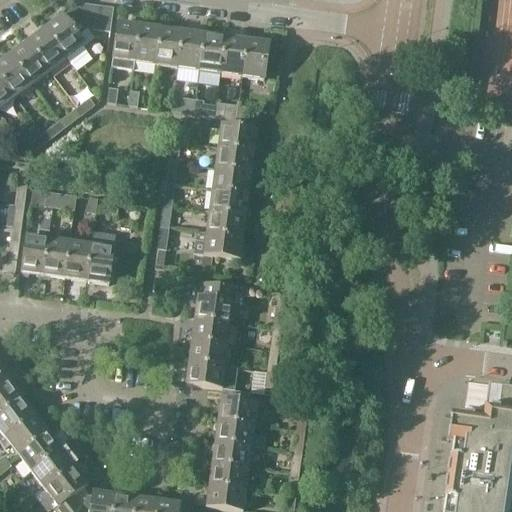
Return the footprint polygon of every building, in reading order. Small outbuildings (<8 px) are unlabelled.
[(93,39),(87,30),(90,7),(78,6),(62,18),(62,17),(44,31),(66,60),(71,66),(87,53),(83,47),(93,39)] [(102,9),(90,7),(87,30),(98,32),(102,9)] [(113,10),(102,9),(98,32),(110,34),(113,10)] [(133,73),(134,64),(139,27),(117,24),(111,70),(133,73)] [(160,30),(139,27),(134,64),(155,67),(160,30)] [(155,67),(177,70),(182,33),(160,30),(155,67)] [(49,74),(66,60),(44,31),(27,44),(49,74)] [(198,73),(204,36),(182,33),(177,70),(198,73)] [(225,39),(204,36),(198,73),(220,76),(225,39)] [(220,76),(241,78),(246,42),(225,39),(220,76)] [(269,45),(246,42),(241,78),(263,81),(269,45)] [(27,44),(10,57),(32,87),(49,74),(27,44)] [(0,80),(15,100),(32,87),(10,57),(0,64),(0,80)] [(0,80),(0,110),(15,100),(0,80)] [(107,105),(115,106),(117,92),(109,90),(107,105)] [(130,93),(128,108),(137,109),(139,95),(130,93)] [(160,98),(151,96),(149,111),(158,112),(160,98)] [(173,99),(171,114),(180,115),(182,100),(173,99)] [(89,102),(77,111),(82,118),(94,109),(89,102)] [(203,103),(194,102),(192,117),(201,118),(203,103)] [(224,106),(216,105),(214,120),(222,121),(224,106)] [(237,108),(235,123),(244,124),(246,109),(237,108)] [(59,124),(65,131),(77,122),(72,115),(59,124)] [(220,127),(217,150),(254,154),(257,132),(220,127)] [(54,128),(42,137),(47,144),(59,135),(54,128)] [(173,129),(171,144),(180,145),(182,130),(173,129)] [(24,149),(30,156),(42,147),(37,140),(24,149)] [(8,142),(6,156),(26,159),(30,156),(24,149),(20,144),(8,142)] [(179,151),(170,150),(168,165),(177,166),(179,151)] [(217,150),(214,171),(251,176),(254,154),(217,150)] [(214,171),(211,192),(248,197),(251,176),(214,171)] [(19,172),(17,187),(26,188),(28,173),(19,172)] [(176,173),(167,172),(165,186),(174,188),(176,173)] [(17,187),(7,186),(6,192),(16,193),(14,208),(23,210),(26,188),(17,187)] [(211,192),(208,214),(245,219),(248,197),(211,192)] [(164,193),(162,208),(171,209),(173,194),(164,193)] [(45,194),(43,209),(52,210),(54,196),(45,194)] [(76,199),(67,197),(65,212),(74,213),(76,199)] [(97,201),(88,200),(86,216),(95,217),(97,201)] [(110,203),(108,218),(116,219),(118,204),(110,203)] [(159,229),(168,230),(170,216),(161,214),(159,229)] [(208,214),(205,235),(242,240),(245,219),(208,214)] [(22,216),(13,215),(11,230),(20,231),(22,216)] [(20,275),(42,278),(49,234),(39,233),(38,240),(25,238),(20,275)] [(64,281),(69,244),(70,237),(49,234),(42,278),(64,281)] [(239,263),(242,240),(205,235),(205,239),(195,238),(192,256),(239,263)] [(11,236),(9,251),(17,252),(19,238),(11,236)] [(167,237),(158,236),(156,251),(165,253),(167,237)] [(64,281),(85,284),(90,247),(69,244),(64,281)] [(113,250),(90,247),(85,284),(108,287),(113,250)] [(14,276),(17,252),(9,251),(6,250),(2,274),(14,276)] [(193,321),(230,326),(235,290),(202,285),(201,299),(197,298),(193,321)] [(283,311),(274,309),(272,324),(281,325),(283,311)] [(227,347),(230,326),(193,321),(191,342),(227,347)] [(280,333),(271,331),(269,348),(278,349),(280,333)] [(191,342),(188,363),(224,368),(227,347),(191,342)] [(277,354),(268,353),(266,368),(275,369),(277,354)] [(221,392),(224,368),(188,363),(184,386),(221,392)] [(265,374),(263,389),(272,390),(274,375),(265,374)] [(0,388),(0,415),(20,400),(7,383),(0,388)] [(496,413),(482,411),(481,422),(449,417),(446,444),(452,444),(449,461),(448,461),(442,502),(443,502),(441,511),(511,511),(511,390),(499,389),(496,413)] [(34,417),(20,400),(0,415),(0,434),(4,440),(34,417)] [(220,400),(217,422),(254,427),(257,405),(220,400)] [(307,412),(298,411),(296,426),(305,427),(307,412)] [(47,435),(34,417),(4,440),(7,443),(1,448),(6,455),(12,450),(18,457),(47,435)] [(264,441),(252,440),(254,427),(217,422),(214,443),(251,448),(250,451),(263,452),(264,441)] [(304,434),(295,432),(293,447),(302,448),(304,434)] [(60,451),(47,435),(18,457),(30,474),(60,451)] [(214,443),(211,465),(248,470),(250,451),(251,448),(214,443)] [(30,474),(44,491),(73,469),(60,451),(30,474)] [(301,455),(292,454),(290,469),(299,470),(301,455)] [(5,462),(0,465),(0,477),(11,469),(5,462)] [(211,465),(208,486),(245,491),(248,470),(211,465)] [(88,488),(73,469),(44,491),(58,510),(55,511),(78,511),(85,499),(80,493),(88,488)] [(298,476),(289,475),(287,490),(296,491),(298,476)] [(226,511),(241,511),(245,491),(208,486),(205,509),(226,511)] [(88,511),(111,511),(113,497),(91,494),(88,511)] [(32,497),(20,506),(24,511),(25,511),(37,503),(32,497)] [(111,511),(133,511),(135,500),(113,497),(111,511)] [(292,511),(295,498),(286,497),(284,511),(287,511),(292,511)] [(155,511),(156,503),(135,500),(133,511),(155,511)] [(178,511),(179,506),(156,503),(155,511),(178,511)]
